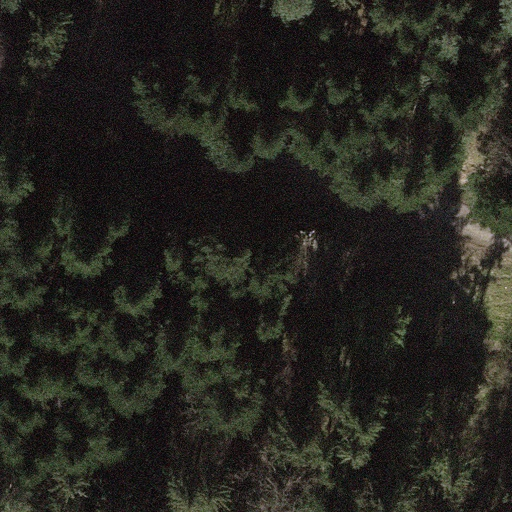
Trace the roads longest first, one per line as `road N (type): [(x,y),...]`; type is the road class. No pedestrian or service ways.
road 1 (track): [(0,82),(423,203),(511,249)]
road 2 (track): [(423,203),(511,64)]
